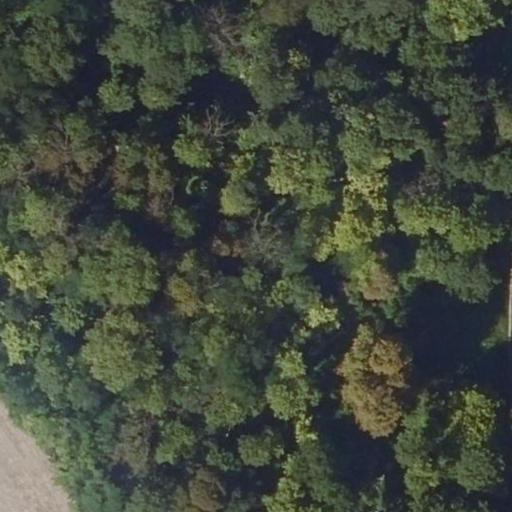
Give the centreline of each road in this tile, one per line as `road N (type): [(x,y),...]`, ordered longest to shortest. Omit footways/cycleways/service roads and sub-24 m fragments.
road 1 (track): [(511,125),(249,94),(0,90)]
road 2 (track): [(511,194),(505,304),(511,409)]
